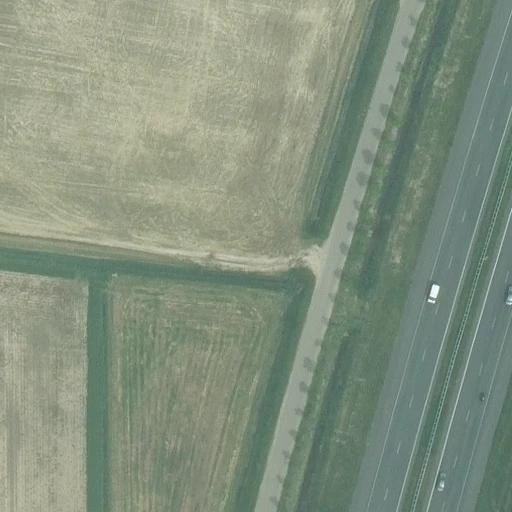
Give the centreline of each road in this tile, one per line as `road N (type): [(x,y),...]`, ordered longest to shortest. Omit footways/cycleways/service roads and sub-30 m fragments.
road 1 (unclassified): [(264,511),(335,243),(412,0)]
road 2 (motorway): [(511,56),(381,511)]
road 3 (motorway): [(444,511),(511,268)]
